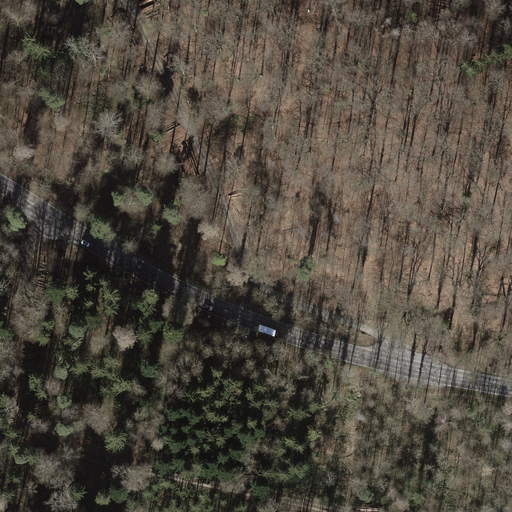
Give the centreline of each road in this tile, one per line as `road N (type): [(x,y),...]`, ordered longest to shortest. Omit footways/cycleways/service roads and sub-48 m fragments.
road 1 (secondary): [(511,389),(335,349),(198,298),(0,182)]
road 2 (track): [(125,0),(190,119),(264,289),(370,330),(385,345),(382,361)]
road 3 (track): [(332,511),(171,479),(58,445)]
road 4 (track): [(0,228),(34,237),(10,349),(22,415),(58,445)]
